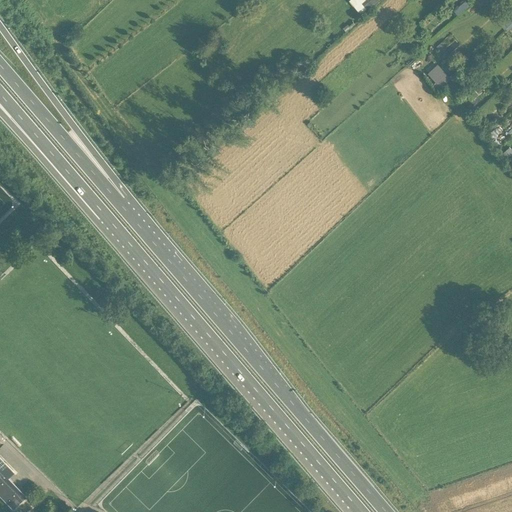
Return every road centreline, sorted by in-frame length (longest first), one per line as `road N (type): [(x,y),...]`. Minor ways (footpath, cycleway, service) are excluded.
road 1 (trunk): [(46,149),(360,511)]
road 2 (trunk): [(385,511),(118,202)]
road 3 (trunk): [(118,202),(0,26)]
road 4 (trunk): [(118,202),(0,66)]
